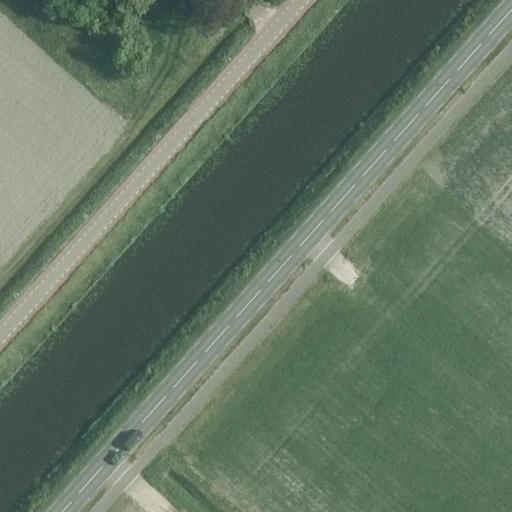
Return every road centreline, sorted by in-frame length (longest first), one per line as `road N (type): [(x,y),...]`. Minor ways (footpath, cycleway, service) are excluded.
road 1 (secondary): [(64,511),(511,12)]
road 2 (tertiary): [(0,341),(304,0)]
